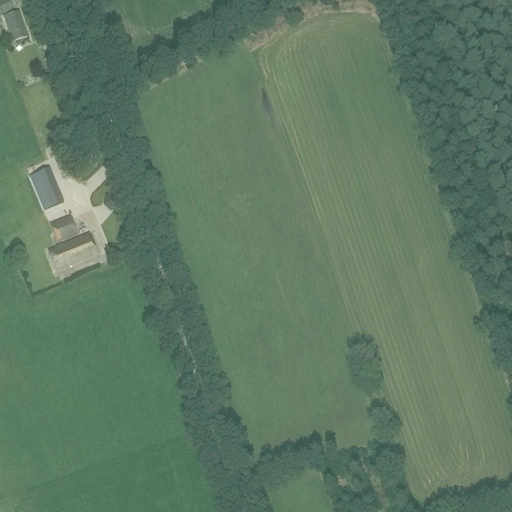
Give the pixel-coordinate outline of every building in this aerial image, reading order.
[(0,0),(0,6),(3,15),(13,12),(8,0),(0,0)] [(19,13),(5,18),(13,43),(27,38),(19,13)] [(31,178),(44,211),(63,204),(49,170),(31,178)] [(105,197),(103,206),(111,213),(120,209),(121,199),(113,193),(105,197)] [(71,216),(50,225),(58,243),(78,235),(71,216)] [(89,234),(48,251),(57,272),(98,256),(89,234)]
